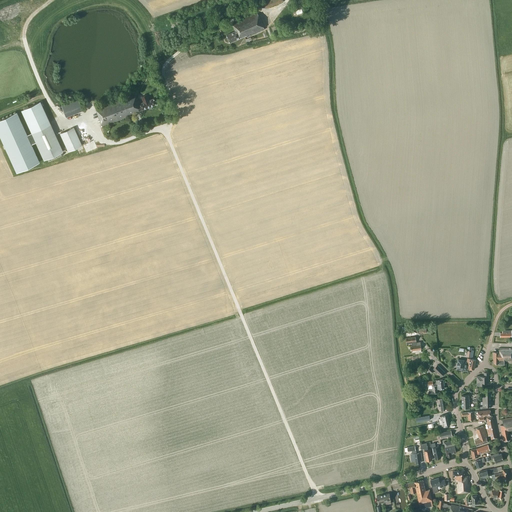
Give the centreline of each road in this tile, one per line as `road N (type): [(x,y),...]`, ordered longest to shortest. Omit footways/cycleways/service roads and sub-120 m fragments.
road 1 (unclassified): [(257,511),(462,463)]
road 2 (track): [(56,0),(35,13),(26,45),(65,123),(97,134)]
road 3 (residential): [(505,511),(511,470),(495,418),(495,376),(484,363)]
